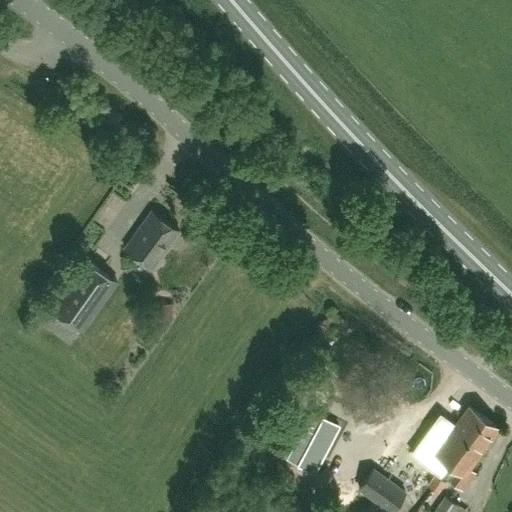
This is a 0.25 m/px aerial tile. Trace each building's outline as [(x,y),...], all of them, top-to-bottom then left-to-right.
[(152,267),(179,230),(151,210),(124,247),(152,267)] [(117,281),(84,258),(49,307),(82,330),(117,281)] [(344,419),(320,402),(290,444),(313,461),(344,419)] [(484,415),(468,403),(433,451),(449,462),(484,415)] [(484,415),(449,462),(442,473),(461,487),(474,470),(469,466),(499,425),(484,415)] [(391,509),(405,489),(373,466),(358,485),(391,509)] [(447,478),(437,470),(427,483),(437,490),(447,478)] [(446,495),(433,511),(453,511),(459,505),(446,495)]
